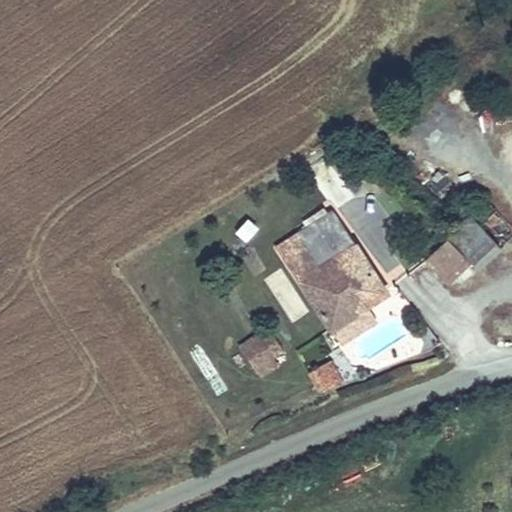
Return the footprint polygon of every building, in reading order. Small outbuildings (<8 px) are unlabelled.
[(436,150),(428,161),(455,182),(464,171),(436,150)] [(399,293),(348,213),(295,246),(346,328),(399,293)] [(247,215),(234,230),(246,240),(259,225),(247,215)] [(495,275),(511,258),(511,249),(485,220),(439,260),(464,288),(487,267),(495,275)] [(255,344),(270,366),(289,351),(296,346),(281,326),(255,344)] [(289,351),(270,366),(276,374),(296,361),(289,351)] [(353,381),(343,360),(336,364),(345,384),(353,381)] [(336,364),(323,371),(331,388),(345,384),(336,364)]
